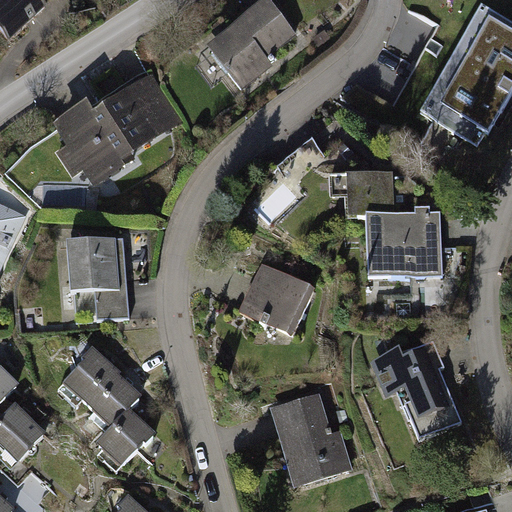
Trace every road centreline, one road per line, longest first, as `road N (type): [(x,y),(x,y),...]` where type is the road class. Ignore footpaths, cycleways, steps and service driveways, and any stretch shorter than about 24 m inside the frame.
road 1 (residential): [(384,0),(376,33),(344,75),(212,175),(175,254),(173,303),(227,511)]
road 2 (residential): [(511,199),(495,239),(489,324),(511,417)]
road 3 (residential): [(0,105),(159,0)]
